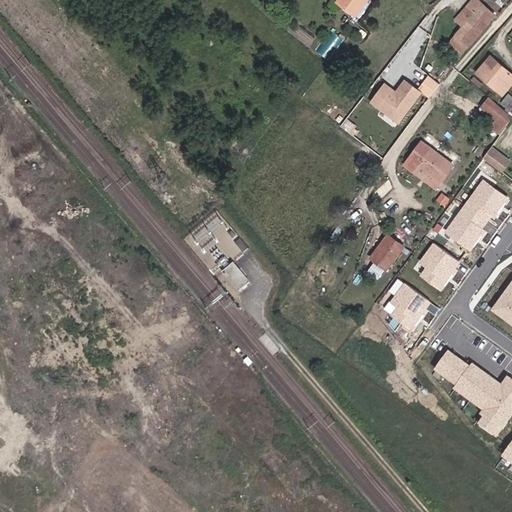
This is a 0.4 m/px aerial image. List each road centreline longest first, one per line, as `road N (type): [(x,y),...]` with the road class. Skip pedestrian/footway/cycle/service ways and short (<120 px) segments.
road 1 (tertiary): [(83,0),(121,64),(480,511)]
road 2 (track): [(426,511),(268,330),(254,271)]
road 3 (residential): [(511,233),(455,304),(511,347)]
